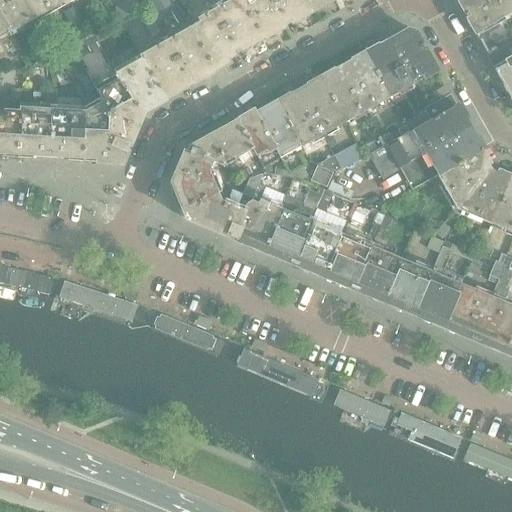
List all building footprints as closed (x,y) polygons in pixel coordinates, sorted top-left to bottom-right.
[(37,15),(28,0),(0,0),(0,12),(8,28),(10,31),(37,15)] [(64,0),(28,0),(37,15),(64,0)] [(174,6),(169,0),(154,0),(148,4),(156,17),(174,6)] [(259,42),(260,39),(261,39),(238,0),(229,0),(196,19),(198,22),(189,27),(213,71),(214,69),(217,71),(223,67),(224,64),(225,63),(223,60),(250,45),(253,46),(259,42)] [(210,5),(207,0),(196,0),(202,9),(210,5)] [(311,11),(304,0),(238,0),(261,39),(261,40),(262,39),(262,38),(265,39),(271,36),(272,32),(300,17),(303,18),(309,14),(310,11),(311,11)] [(304,0),(311,11),(311,12),(312,11),(312,10),(315,11),(322,7),(322,4),(329,0),(304,0)] [(503,16),(494,0),(458,0),(458,3),(464,14),(463,15),(487,56),(500,47),(493,44),(488,35),(486,25),(503,16)] [(511,0),(494,0),(503,16),(511,10),(511,0)] [(81,18),(75,6),(69,10),(75,21),(81,18)] [(75,21),(69,10),(63,13),(69,25),(75,21)] [(0,32),(8,28),(0,12),(0,32)] [(160,34),(153,21),(145,26),(151,38),(160,34)] [(114,34),(109,25),(92,34),(98,44),(114,34)] [(213,71),(189,27),(139,55),(141,59),(165,100),(173,95),(174,92),(202,76),(205,78),(211,74),(212,71),(213,71)] [(435,71),(414,33),(406,31),(376,48),(375,46),(363,53),(389,98),(410,85),(435,71)] [(26,46),(22,39),(19,37),(13,41),(19,52),(25,49),(26,46)] [(98,48),(92,37),(83,42),(89,53),(98,48)] [(493,67),(511,56),(511,40),(511,41),(502,46),(500,47),(487,56),(493,67)] [(389,98),(363,53),(351,60),(352,61),(344,65),(332,72),(331,71),(319,78),(343,122),(365,110),(367,110),(389,98)] [(511,91),(511,56),(493,67),(508,94),(511,91)] [(64,65),(60,57),(49,63),(53,70),(64,65)] [(165,100),(141,59),(115,73),(118,79),(135,109),(141,113),(165,100)] [(343,122),(319,78),(307,85),(308,86),(287,97),(287,96),(275,103),(300,147),(343,122)] [(120,164),(141,113),(135,109),(118,79),(97,91),(102,101),(83,111),(81,162),(120,164)] [(443,85),(430,93),(436,103),(449,96),(443,85)] [(15,158),(18,107),(19,97),(0,96),(0,155),(0,157),(15,158)] [(428,108),(424,110),(430,121),(455,107),(449,96),(436,103),(428,108)] [(300,147),(275,103),(255,114),(278,159),(280,163),(281,164),(281,163),(290,178),(291,179),(293,178),(301,181),(307,177),(302,167),(296,155),(302,152),(300,147)] [(81,162),(83,111),(18,107),(15,158),(31,159),(31,154),(66,157),(66,161),(81,162)] [(480,151),(455,107),(430,121),(424,124),(401,137),(392,142),(386,145),(377,150),(369,155),(381,178),(393,199),(436,175),(480,151)] [(278,159),(255,114),(253,110),(234,121),(235,122),(250,150),(253,156),(261,169),(278,159)] [(250,150),(235,122),(188,147),(189,149),(187,155),(182,152),(169,182),(180,209),(216,193),(207,172),(210,165),(215,167),(231,158),(233,160),(250,150)] [(388,134),(382,137),(386,145),(392,142),(388,134)] [(372,142),(362,148),(367,156),(369,155),(377,150),(372,142)] [(339,153),(333,157),(340,170),(346,167),(363,158),(359,151),(356,145),(346,151),(349,155),(342,159),(339,153)] [(490,224),(510,178),(497,172),(496,176),(492,174),(486,169),(484,165),(487,163),(480,151),(436,175),(455,210),(490,224)] [(333,157),(318,165),(335,173),(340,170),(333,157)] [(274,166),(273,175),(290,178),(281,163),(281,164),(280,163),(274,166)] [(326,188),(332,174),(316,167),(310,182),(326,188)] [(246,178),(242,171),(233,176),(237,183),(246,178)] [(251,199),(261,175),(260,175),(248,180),(242,195),(251,199)] [(511,178),(510,178),(490,224),(511,233),(511,178)] [(236,185),(234,179),(224,183),(227,189),(236,185)] [(231,239),(241,213),(221,205),(216,193),(180,209),(184,219),(231,239)] [(394,221),(409,210),(403,201),(388,212),(394,221)] [(294,265),(311,224),(258,202),(256,206),(246,202),(241,213),(231,239),(294,265)] [(379,228),(385,217),(378,213),(368,235),(374,239),(379,228)] [(385,231),(390,220),(390,219),(385,217),(379,228),(385,231)] [(352,290),(369,249),(338,236),(311,224),(294,265),(352,290)] [(441,240),(449,230),(443,224),(434,234),(441,240)] [(443,328),(460,286),(463,278),(443,270),(450,254),(471,262),(474,254),(444,242),(430,274),(400,261),(383,302),(443,328)] [(383,302),(400,261),(369,249),(352,290),(383,302)] [(511,259),(505,256),(501,265),(511,270),(511,259)] [(503,353),(511,331),(511,307),(502,304),(509,288),(506,287),(511,273),(511,270),(501,265),(494,262),(488,276),(498,281),(490,299),(460,286),(443,328),(503,353)] [(51,279),(0,267),(0,287),(16,291),(15,295),(36,300),(37,296),(46,298),(51,279)] [(130,324),(136,306),(61,283),(55,302),(130,324)] [(131,300),(135,291),(126,288),(123,297),(131,300)] [(219,355),(225,342),(156,315),(152,323),(155,328),(219,355)] [(207,330),(211,322),(200,318),(196,325),(207,330)] [(511,331),(503,353),(511,356),(511,331)] [(262,352),(266,345),(254,340),(251,347),(262,352)] [(329,384),(243,349),(234,367),(320,403),(329,384)] [(384,429),(391,412),(340,392),(333,407),(344,412),(340,423),(364,433),(369,422),(384,429)] [(460,442),(396,415),(387,436),(452,463),(460,442)] [(476,444),(480,435),(481,434),(474,431),(473,432),(469,441),(476,444)] [(511,482),(511,463),(464,445),(458,460),(483,470),(481,475),(501,484),(503,479),(511,482)]
